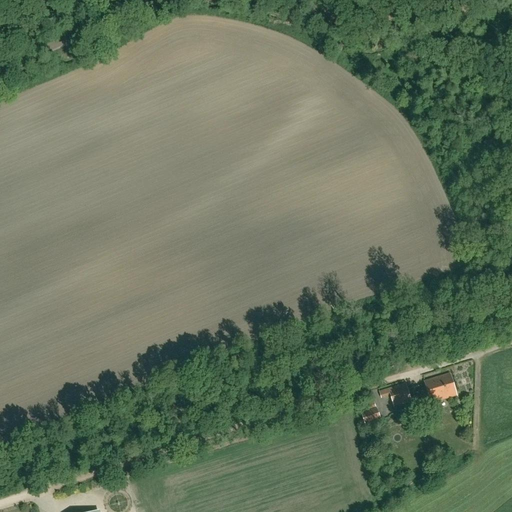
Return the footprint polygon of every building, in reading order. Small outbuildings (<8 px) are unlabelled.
[(431,404),(456,396),(450,374),(424,382),(431,404)] [(394,408),(412,402),(406,384),(379,392),(381,398),(390,395),(394,408)] [(367,412),(376,409),(373,400),(363,403),(367,412)] [(368,424),(380,420),(377,410),(365,415),(368,424)] [(464,412),(458,415),(463,426),(469,423),(467,418),(466,418),(464,412)]
